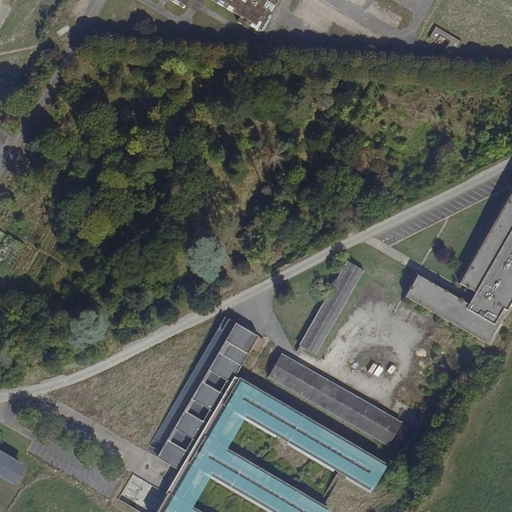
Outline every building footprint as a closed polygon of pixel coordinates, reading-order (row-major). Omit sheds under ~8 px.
[(216,0),(240,14),(239,19),(243,21),(242,24),(258,33),(268,18),(267,17),(275,0),(216,0)] [(436,26),(429,38),(436,42),(440,36),(450,41),(444,51),(454,57),(463,42),(436,26)] [(309,71),(292,70),(291,86),(307,88),(309,71)] [(511,302),(511,195),(462,282),(476,293),(471,305),(418,276),(406,297),(488,343),(511,302)] [(0,265),(1,266),(14,239),(6,235),(0,246),(0,265)] [(347,265),(299,346),(312,354),(361,274),(347,265)] [(230,318),(121,500),(140,511),(202,511),(186,502),(205,472),(271,511),(333,511),(223,443),(241,414),(375,496),(392,469),(246,378),(244,381),(241,379),(264,338),(230,318)] [(291,354),(277,376),(396,449),(410,426),(291,354)] [(0,511),(11,511),(30,481),(24,478),(33,463),(0,444),(0,511)]
